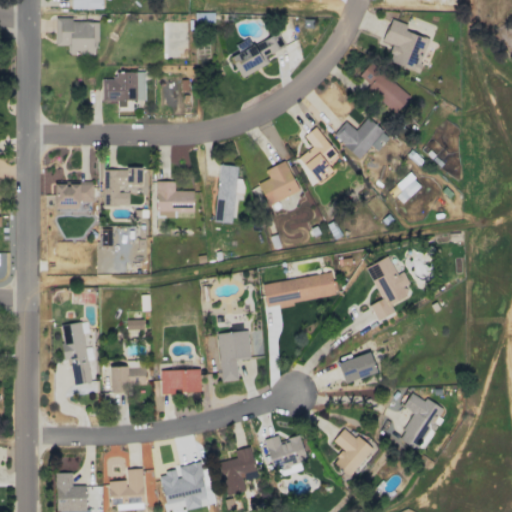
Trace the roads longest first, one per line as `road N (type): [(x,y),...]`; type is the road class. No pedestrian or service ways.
road 1 (residential): [(27,511),(28,0)]
road 2 (residential): [(27,137),(207,132),(248,120),(297,89),(331,51),(354,0)]
road 3 (residential): [(27,435),(191,425),(291,395)]
